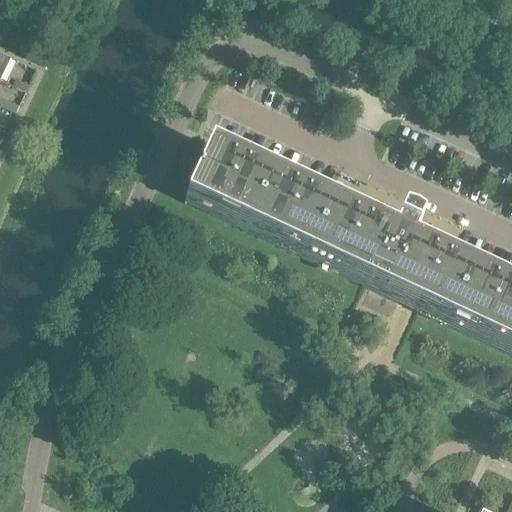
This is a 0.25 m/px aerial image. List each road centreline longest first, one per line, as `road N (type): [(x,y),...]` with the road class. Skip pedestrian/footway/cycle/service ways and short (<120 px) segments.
road 1 (residential): [(375,104),(263,52),(227,56),(202,75),(66,355),(24,511)]
road 2 (unclassified): [(511,235),(349,160)]
road 3 (residential): [(511,167),(375,104)]
road 4 (unclassified): [(349,160),(232,107)]
